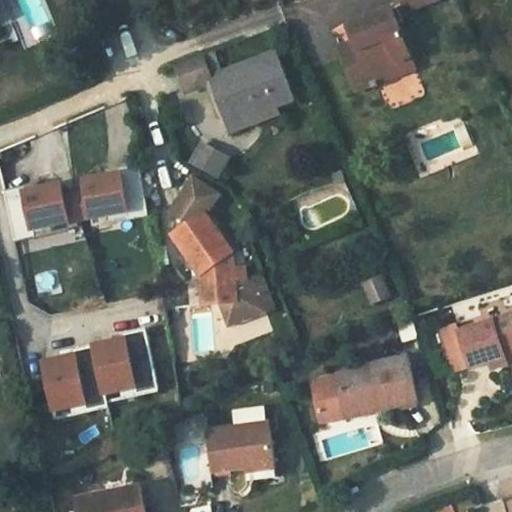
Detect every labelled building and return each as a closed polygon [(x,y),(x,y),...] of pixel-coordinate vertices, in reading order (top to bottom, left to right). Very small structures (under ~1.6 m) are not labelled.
[(411,0),(416,10),(440,0),(411,0)] [(371,73),(412,56),(393,9),(350,25),(356,42),(341,47),(357,91),(375,84),(371,73)] [(202,56),(209,75),(222,70),(215,51),(202,56)] [(211,80),(226,119),(259,106),(262,112),(279,106),(296,99),(279,53),(211,80)] [(202,56),(178,66),(187,88),(205,81),(204,77),(209,75),(202,56)] [(416,67),(412,56),(371,73),(375,84),(416,67)] [(259,106),(226,119),(231,133),(281,114),(279,106),(262,112),(259,106)] [(205,144),(193,164),(218,179),(230,159),(205,144)] [(143,168),(143,165),(110,171),(111,179),(124,176),(123,171),(143,168)] [(96,220),(131,213),(132,220),(153,217),(143,168),(123,171),(124,176),(111,179),(89,183),(91,195),(96,220)] [(215,204),(221,194),(194,176),(184,193),(203,206),(215,204)] [(30,194),(43,191),(42,184),(7,190),(8,193),(29,189),(30,194)] [(43,191),(30,194),(29,189),(8,193),(17,242),(38,238),(37,230),(72,224),(68,199),(66,187),(43,191)] [(172,212),(190,223),(207,211),(203,206),(184,193),(172,212)] [(68,199),(72,224),(96,220),(91,195),(68,199)] [(235,251),(207,211),(190,223),(174,234),(194,264),(203,263),(207,271),(201,274),(205,305),(221,304),(229,325),(267,310),(254,275),(248,277),(237,279),(235,251)] [(203,263),(194,264),(201,274),(207,271),(203,263)] [(277,307),(263,272),(254,275),(267,310),(277,307)] [(383,277),(368,283),(377,304),(393,297),(383,277)] [(473,369),(473,370),(492,363),(511,356),(511,315),(461,333),(473,369)] [(461,333),(459,327),(443,332),(456,374),(473,369),(461,333)] [(77,351),(78,356),(47,363),(57,411),(88,404),(90,412),(112,407),(109,395),(139,388),(140,395),(162,391),(149,331),(127,335),(128,340),(77,351)] [(511,356),(492,363),(494,370),(511,364),(511,356)] [(323,424),(348,419),(347,412),(381,405),(382,412),(421,403),(410,357),(338,373),(339,379),(315,385),(323,424)] [(347,412),(348,419),(382,412),(381,405),(347,412)] [(248,468),(278,464),(273,423),(209,431),(214,473),(248,468)] [(278,464),(248,468),(249,473),(279,470),(278,464)] [(78,499),(80,511),(146,511),(142,486),(78,499)]
